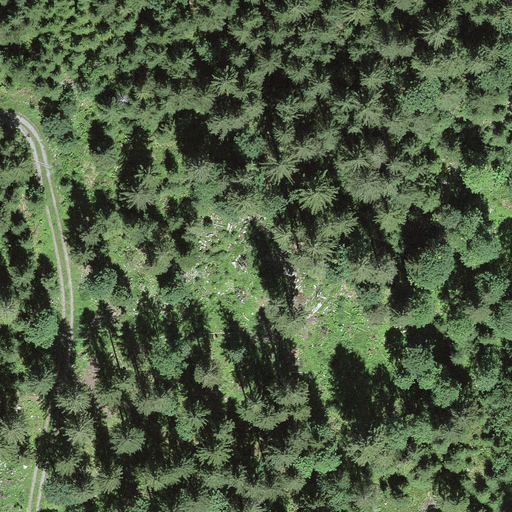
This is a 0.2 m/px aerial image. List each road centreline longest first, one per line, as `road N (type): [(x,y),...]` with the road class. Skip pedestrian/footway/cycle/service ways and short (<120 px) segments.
road 1 (track): [(0,115),(23,125),(34,142),(64,288),(31,511)]
road 2 (track): [(511,245),(327,397),(239,458),(188,511)]
